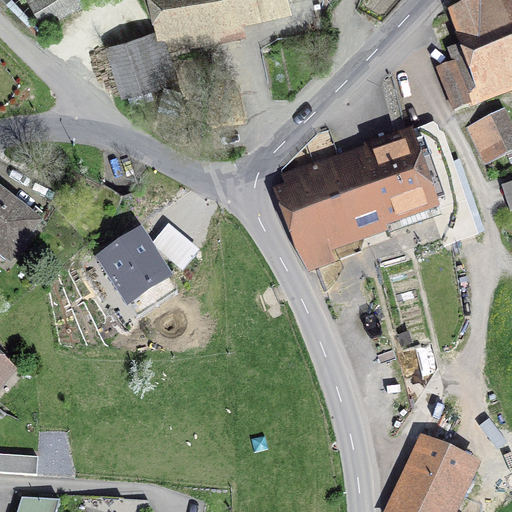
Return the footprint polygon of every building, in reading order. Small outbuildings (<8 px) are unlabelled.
[(0,0),(0,5),(39,44),(48,34),(12,0),(0,0)] [(76,0),(28,0),(44,25),(79,4),(76,0)] [(166,36),(170,52),(246,33),(243,19),(293,7),(291,0),(149,0),(157,29),(159,37),(166,36)] [(511,0),(471,0),(447,9),(461,47),(447,52),(450,62),(435,68),(452,113),(511,91),(511,0)] [(159,37),(157,29),(104,42),(118,98),(177,83),(170,52),(166,36),(159,37)] [(158,111),(173,115),(178,93),(163,89),(158,111)] [(467,127),(485,165),(494,161),(497,166),(511,158),(511,124),(505,109),(467,127)] [(440,207),(439,202),(449,200),(427,137),(417,140),(413,127),(363,143),(364,147),(281,174),(284,185),(272,189),(295,251),(307,272),(335,262),(332,252),(389,232),(387,227),(440,207)] [(511,181),(501,185),(510,212),(511,210),(511,181)] [(0,257),(11,266),(49,216),(35,206),(32,211),(0,187),(0,257)] [(185,268),(200,250),(169,224),(153,242),(185,268)] [(174,275),(142,225),(94,255),(126,306),(130,303),(139,318),(179,293),(170,278),(174,275)] [(413,343),(409,332),(397,336),(400,347),(413,343)] [(0,388),(17,369),(0,354),(0,388)] [(458,511),(481,464),(421,435),(384,511),(458,511)] [(38,457),(0,454),(0,473),(37,476),(38,457)] [(56,511),(60,501),(21,497),(17,511),(56,511)]
